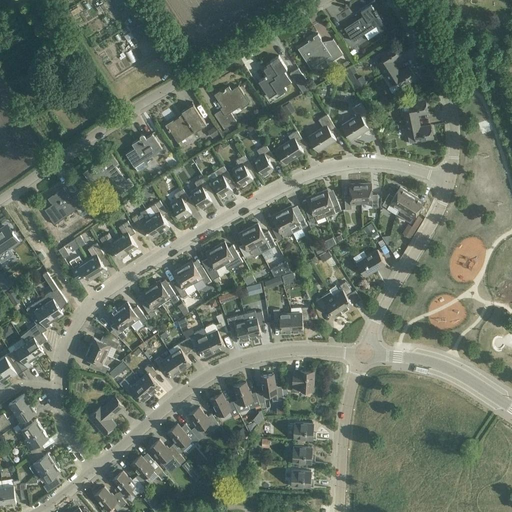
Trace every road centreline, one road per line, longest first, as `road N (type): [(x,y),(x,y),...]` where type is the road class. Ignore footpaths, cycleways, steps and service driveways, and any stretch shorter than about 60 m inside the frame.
road 1 (residential): [(56,388),(70,333),(99,296),(245,208),(340,167),(399,167),(448,181)]
road 2 (unclassified): [(0,198),(140,103),(323,0)]
road 3 (residential): [(94,474),(196,384),(237,361),(280,350),(362,353)]
road 4 (unclassified): [(448,181),(454,134),(447,105),(397,0)]
road 5 (unclassified): [(362,353),(448,181)]
road 6 (unclassified): [(511,406),(435,363),(362,353)]
road 7 (residential): [(339,511),(343,436),(362,353)]
